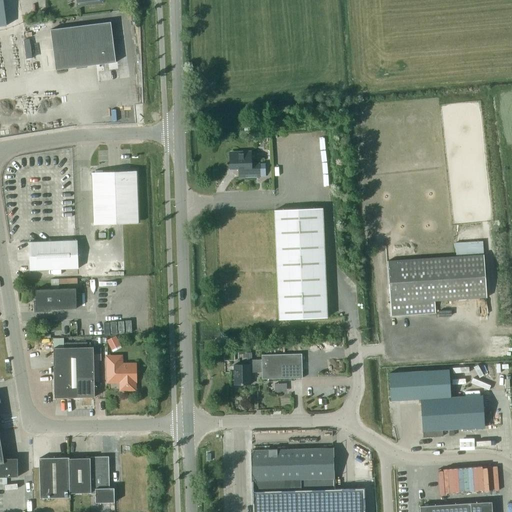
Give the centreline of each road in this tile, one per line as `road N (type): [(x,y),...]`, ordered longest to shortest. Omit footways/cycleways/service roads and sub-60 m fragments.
road 1 (unknown): [(151,0),(168,424)]
road 2 (unclassified): [(188,423),(34,421),(0,245)]
road 3 (tertiary): [(188,423),(178,133)]
road 4 (unclassified): [(0,152),(79,135),(178,133)]
road 5 (unclassified): [(188,423),(344,423)]
road 6 (tertiary): [(178,133),(175,0)]
road 7 (unclassified): [(389,449),(511,465)]
